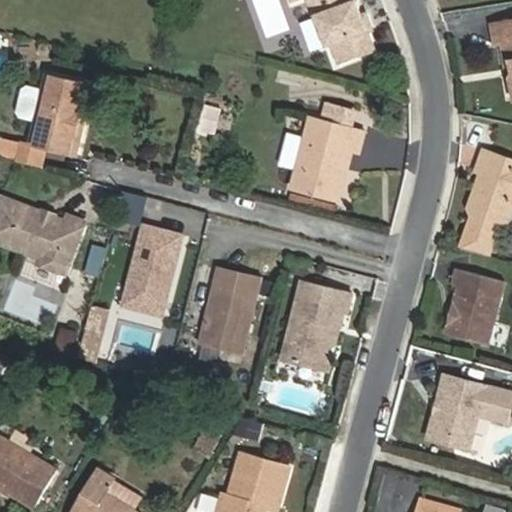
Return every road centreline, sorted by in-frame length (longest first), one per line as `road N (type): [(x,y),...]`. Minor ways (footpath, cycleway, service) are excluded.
road 1 (residential): [(348,511),(442,144),(412,0)]
road 2 (unknown): [(407,278),(212,226),(198,228),(174,253)]
